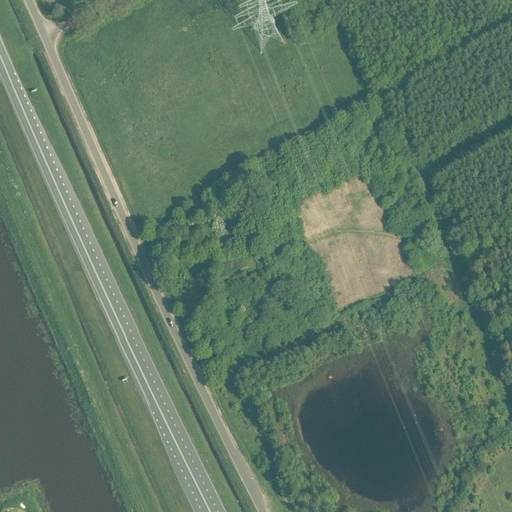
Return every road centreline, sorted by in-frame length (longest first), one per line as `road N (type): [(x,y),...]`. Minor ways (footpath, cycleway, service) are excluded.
road 1 (unclassified): [(268,511),(47,40)]
road 2 (trunk): [(210,511),(0,57)]
